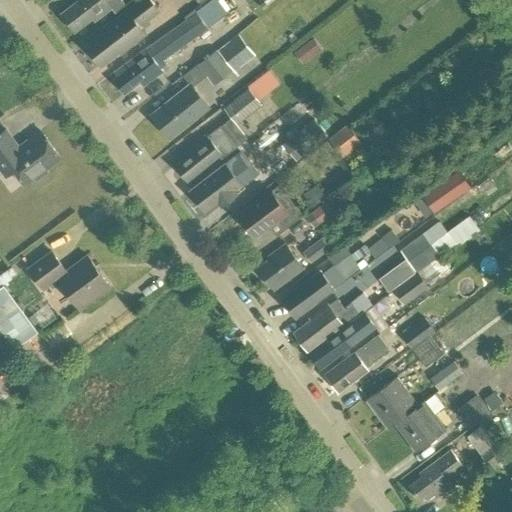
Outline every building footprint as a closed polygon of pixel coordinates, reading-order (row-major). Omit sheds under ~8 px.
[(77,0),(61,13),(75,31),(93,18),(95,21),(112,8),(115,12),(125,5),(121,0),(77,0)] [(138,26),(158,11),(149,0),(140,0),(109,24),(111,27),(85,46),(100,65),(117,51),(119,53),(144,34),(138,26)] [(146,49),(114,72),(117,76),(113,79),(124,95),(140,83),(143,86),(162,72),(157,64),(207,28),(207,29),(228,14),(217,0),(211,0),(195,12),(194,10),(185,16),(187,19),(146,49)] [(303,46),(295,53),(303,64),(312,57),(303,46)] [(216,50),(214,52),(197,65),(213,85),(232,70),(216,50)] [(231,117),(237,124),(262,103),(259,99),(280,83),(269,69),(248,86),(250,88),(224,108),(231,117)] [(169,139),(208,108),(190,84),(150,115),(169,139)] [(328,136),(314,119),(285,143),(298,160),(328,136)] [(343,157),(361,142),(346,124),(328,138),(343,157)] [(208,135),(207,133),(176,158),(180,162),(175,166),(187,181),(219,156),(221,159),(237,146),(221,125),(208,135)] [(48,172),(47,169),(62,158),(42,132),(20,148),(6,129),(0,134),(0,168),(4,174),(12,168),(25,185),(35,178),(36,181),(48,172)] [(235,176),(243,169),(234,157),(189,191),(205,212),(217,202),(220,206),(237,194),(233,189),(241,184),(235,176)] [(458,169),(422,194),(434,212),(471,187),(458,169)] [(313,207),(327,197),(317,184),(303,194),(313,207)] [(278,185),(270,191),(238,215),(254,236),(275,221),(282,231),(302,216),(295,205),(294,206),(278,185)] [(336,210),(328,199),(305,216),(314,227),(336,210)] [(438,222),(394,243),(406,267),(450,247),(438,222)] [(373,257),(385,246),(376,236),(364,247),(373,257)] [(311,262),(330,248),(322,238),(303,252),(311,262)] [(273,289),(301,268),(284,244),(268,256),(270,258),(258,267),(273,289)] [(57,279),(79,309),(110,286),(87,255),(66,271),(52,251),(28,268),(44,289),(57,279)] [(394,288),(405,304),(428,287),(426,285),(439,275),(429,262),(394,288)] [(282,300),(295,318),(334,289),(320,271),(282,300)] [(307,315),(310,318),(293,331),(308,351),(392,288),(382,276),(362,291),(363,292),(344,306),(337,297),(328,304),(326,301),(307,315)] [(41,332),(5,285),(0,288),(0,332),(15,352),(41,332)] [(159,308),(143,320),(157,339),(174,327),(159,308)] [(320,368),(375,327),(365,313),(310,354),(320,368)] [(411,348),(429,335),(435,331),(425,317),(401,334),(411,348)] [(143,320),(127,332),(141,351),(157,339),(143,320)] [(174,327),(157,339),(172,359),(188,346),(174,327)] [(127,332),(111,344),(140,383),(156,371),(141,351),(127,332)] [(367,368),(390,351),(378,335),(325,375),(338,393),(368,370),(367,368)] [(444,353),(429,335),(411,348),(411,349),(425,367),(444,353)] [(442,335),(435,340),(442,349),(448,344),(442,335)] [(157,339),(141,351),(156,371),(172,359),(157,339)] [(111,344),(95,356),(124,395),(140,383),(111,344)] [(95,356),(79,368),(108,407),(124,395),(95,356)] [(439,389),(462,372),(453,360),(430,377),(439,389)] [(79,368),(63,380),(92,419),(108,407),(79,368)] [(387,428),(393,423),(418,405),(398,376),(367,399),(387,428)] [(212,378),(196,391),(210,410),(226,398),(212,378)] [(63,380),(47,392),(76,431),(92,419),(63,380)] [(196,391),(180,403),(194,422),(210,410),(196,391)] [(47,392),(0,427),(0,463),(36,511),(83,511),(118,487),(100,463),(76,431),(47,392)] [(470,427),(488,414),(475,396),(456,409),(470,427)] [(226,398),(210,410),(225,429),(241,417),(226,398)] [(425,400),(418,405),(393,423),(415,453),(447,429),(425,400)] [(180,403),(164,415),(193,453),(209,441),(194,422),(180,403)] [(210,410),(194,422),(209,441),(225,429),(210,410)] [(164,415),(148,427),(177,465),(193,453),(164,415)] [(148,427),(132,439),(161,477),(177,465),(148,427)] [(482,455),(480,456),(488,467),(505,455),(496,444),(495,445),(481,427),(468,436),(482,455)] [(132,439),(116,451),(145,489),(161,477),(132,439)] [(447,479),(463,467),(451,450),(419,473),(421,477),(408,486),(418,500),(423,497),(426,500),(434,494),(436,497),(452,486),(447,479)] [(116,451),(100,463),(118,487),(128,501),(145,489),(116,451)] [(257,508),(259,511),(286,511),(300,502),(288,486),(257,508)]
